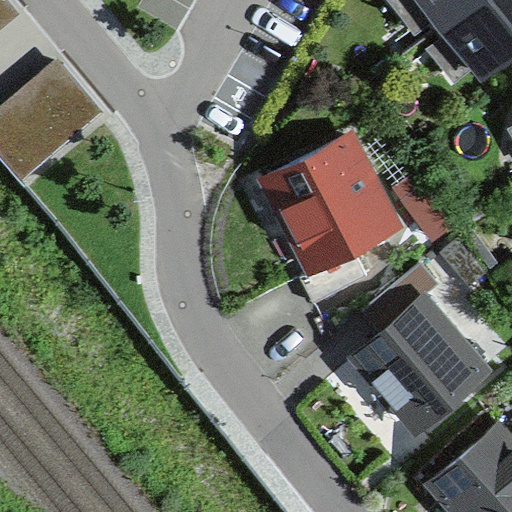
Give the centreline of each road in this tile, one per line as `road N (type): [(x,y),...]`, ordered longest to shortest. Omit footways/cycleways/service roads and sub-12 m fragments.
road 1 (residential): [(346,511),(205,331),(178,254),(176,174),(163,134)]
road 2 (residential): [(163,134),(50,0)]
road 3 (residential): [(163,134),(237,0)]
